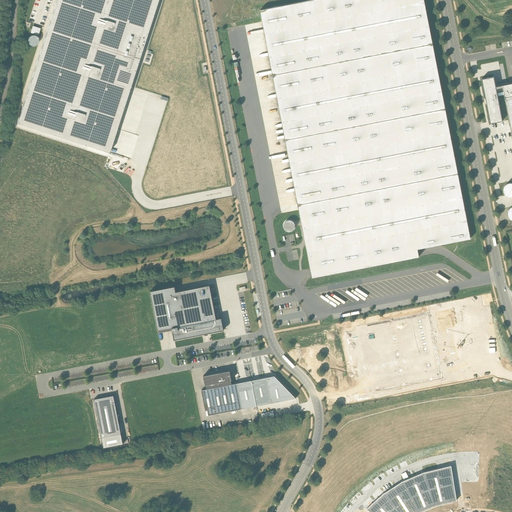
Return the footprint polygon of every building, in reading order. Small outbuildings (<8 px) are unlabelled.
[(56,0),(18,119),(17,123),(109,153),(157,0),(56,0)] [(470,239),(423,0),(311,0),(260,10),(261,16),(312,278),(419,257),(417,249),(462,240),(470,239)] [(30,33),(38,35),(40,28),(33,26),(30,33)] [(493,77),(482,79),(491,125),(501,123),(493,77)] [(511,85),(502,87),(511,135),(511,85)] [(287,231),(296,227),(292,218),(283,221),(287,231)] [(175,286),(150,291),(158,333),(159,333),(159,330),(172,327),(172,330),(174,340),(204,334),(205,336),(208,335),(208,333),(224,330),(221,318),(216,319),(209,285),(191,289),(176,292),(175,287),(175,286)] [(362,287),(359,292),(368,296),(369,295),(370,296),(372,292),(362,287)] [(429,314),(362,327),(374,390),(442,377),(429,314)] [(232,379),(230,370),(203,376),(205,385),(206,385),(207,389),(201,390),(206,416),(242,409),(237,382),(232,383),(231,379),(232,379)] [(274,375),(237,382),(242,409),(296,398),(274,375)] [(113,395),(94,399),(101,438),(121,434),(113,395)] [(366,508),(370,511),(420,511),(434,506),(456,500),(451,465),(423,472),(402,481),(383,493),(366,508)]
